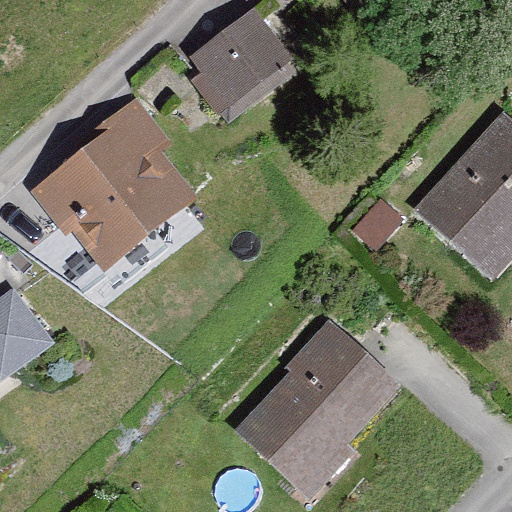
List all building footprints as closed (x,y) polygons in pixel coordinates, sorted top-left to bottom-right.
[(301,72),(254,10),(190,57),(202,73),(193,80),(228,127),(301,72)] [(511,241),(511,93),(435,181),(508,246),(511,241)] [(174,143),(138,101),(29,191),(67,237),(73,232),(107,273),(200,197),(163,152),(174,143)] [(0,383),(1,384),(56,342),(15,288),(0,298),(0,383)] [(290,372),(236,430),(311,500),(357,451),(349,443),(401,387),(329,320),(285,367),(290,372)]
